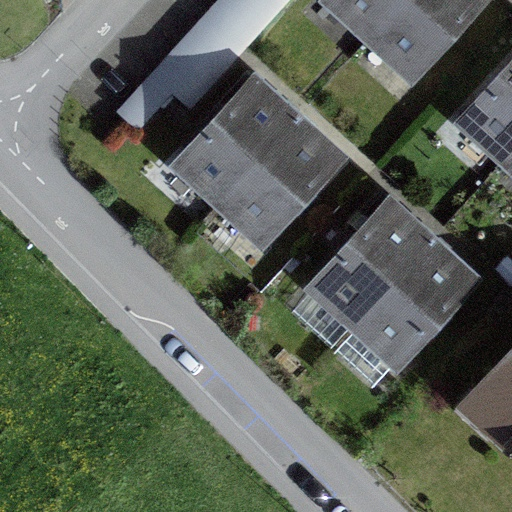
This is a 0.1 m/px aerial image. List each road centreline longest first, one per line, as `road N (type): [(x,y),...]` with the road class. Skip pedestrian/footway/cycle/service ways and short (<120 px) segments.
road 1 (residential): [(0,137),(367,511)]
road 2 (residential): [(0,122),(109,0)]
